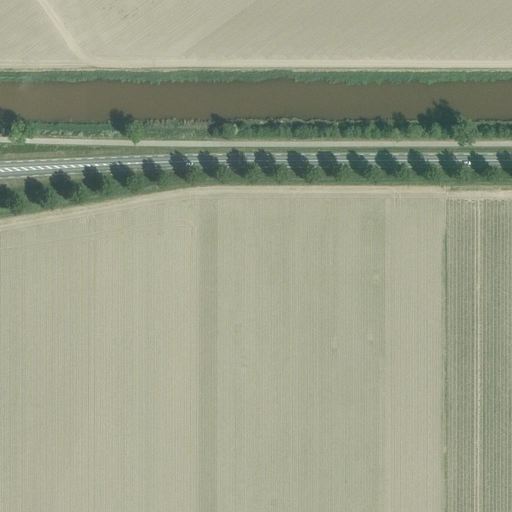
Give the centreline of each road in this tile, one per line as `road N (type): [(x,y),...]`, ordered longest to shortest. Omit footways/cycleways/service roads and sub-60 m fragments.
road 1 (secondary): [(144,163),(511,160)]
road 2 (secondary): [(0,175),(144,163)]
road 3 (secondary): [(144,163),(0,165)]
